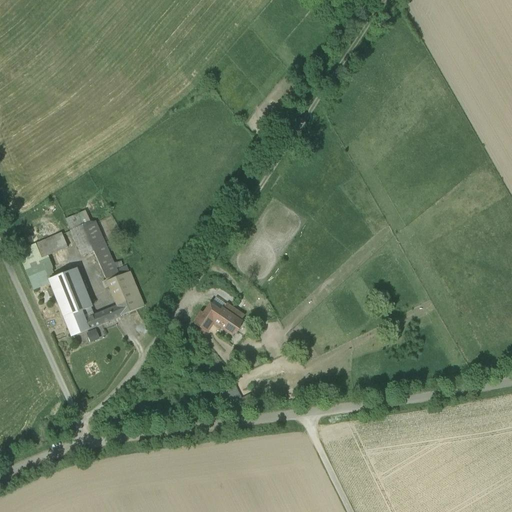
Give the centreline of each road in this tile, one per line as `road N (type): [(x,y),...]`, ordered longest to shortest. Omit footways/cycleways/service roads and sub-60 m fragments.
road 1 (track): [(0,246),(78,421),(130,378),(383,0)]
road 2 (unclassified): [(84,445),(511,381)]
